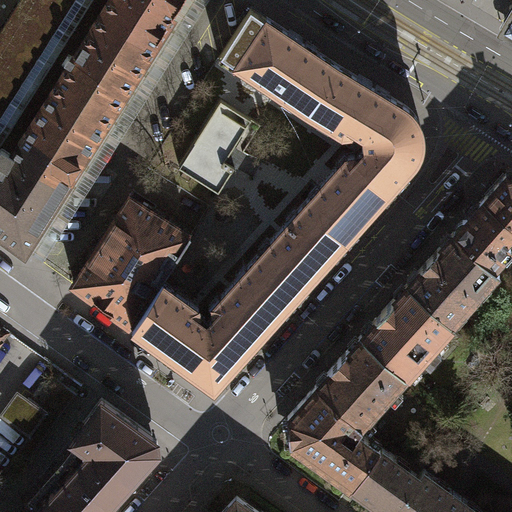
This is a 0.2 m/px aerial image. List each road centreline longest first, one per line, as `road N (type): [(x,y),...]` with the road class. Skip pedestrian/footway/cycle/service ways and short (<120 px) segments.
road 1 (residential): [(215,435),(488,120)]
road 2 (residential): [(215,435),(0,283)]
road 3 (primary): [(301,0),(488,120)]
road 4 (residential): [(329,511),(215,435)]
